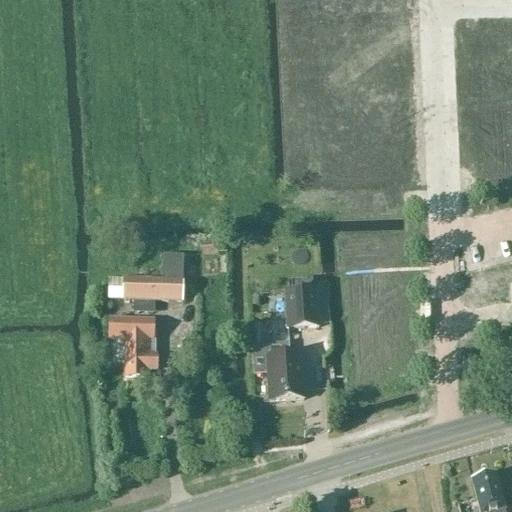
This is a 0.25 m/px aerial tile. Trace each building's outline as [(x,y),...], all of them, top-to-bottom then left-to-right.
[(379,1),(346,3),(348,43),(393,41),(392,17),(380,18),(379,1)] [(349,66),(337,67),(338,84),(383,81),(383,65),(395,64),(393,41),(348,43),(349,66)] [(511,41),(503,42),(505,90),(511,89),(511,41)] [(476,72),(464,72),(465,108),(481,107),(480,91),(505,90),(503,42),(474,43),(476,72)] [(349,131),(397,129),(396,104),(348,107),(349,131)] [(398,154),(397,129),(349,131),(350,156),(398,154)] [(215,257),(214,245),(198,246),(199,258),(215,257)] [(180,303),(180,282),(180,261),(161,261),(161,282),(121,282),(106,282),(105,303),(131,303),(131,317),(152,317),(153,303),(180,303)] [(316,294),(284,296),(286,332),(318,330),(316,294)] [(153,324),(108,323),(108,343),(125,343),(125,380),(143,380),(143,373),(156,373),(156,358),(149,358),(150,344),(153,344),(153,324)] [(302,403),(300,359),(265,361),(268,405),(302,403)] [(503,511),(495,478),(471,483),(478,511),(503,511)]
